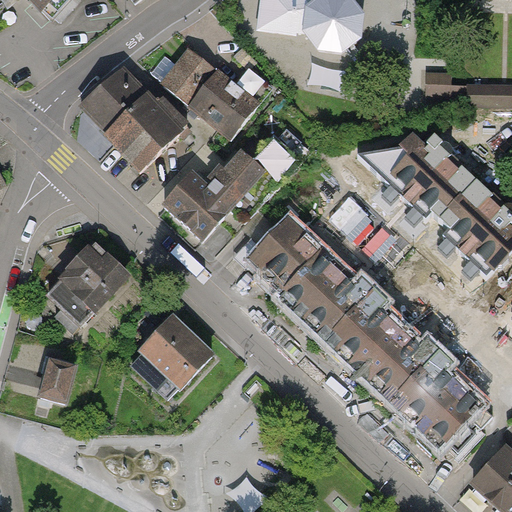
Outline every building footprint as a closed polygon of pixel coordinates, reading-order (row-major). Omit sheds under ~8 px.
[(0,0),(0,9),(4,7),(10,2),(12,0),(0,0)] [(72,0),(32,0),(54,21),(72,0)] [(129,0),(136,9),(148,0),(129,0)] [(262,0),(258,37),(310,43),(321,56),(343,59),(364,42),(367,20),(356,6),(356,0),(262,0)] [(218,76),(188,53),(174,69),(163,60),(149,78),(162,88),(191,110),(218,76)] [(149,99),(123,74),(84,113),(111,139),(149,99)] [(264,110),(219,74),(218,76),(191,110),(188,114),(233,150),(264,110)] [(436,101),(511,101),(511,76),(485,76),(485,74),(436,74),(436,101)] [(111,139),(106,143),(146,182),(193,135),(153,96),(149,99),(111,139)] [(251,161),(242,153),(205,193),(234,219),(243,227),(248,232),(305,169),(271,139),(251,161)] [(434,222),(441,228),(479,186),(464,172),(461,174),(452,166),(455,161),(445,152),(448,149),(439,141),(428,153),(414,140),(401,154),(410,162),(396,178),(402,183),(394,192),(396,194),(386,205),(393,212),(400,204),(413,216),(406,225),(416,234),(424,225),(428,229),(434,222)] [(205,193),(190,179),(159,212),(213,261),(243,227),(234,219),(205,193)] [(479,186),(441,228),(450,236),(442,244),(446,247),(437,257),(448,267),(457,257),(470,269),(461,278),(473,289),(482,280),(488,286),(495,278),(498,281),(511,265),(511,215),(508,212),(505,215),(494,205),(497,202),(479,186)] [(325,226),(381,281),(412,249),(394,231),(384,241),(377,234),(385,226),(354,196),(325,226)] [(316,252),(289,226),(254,263),(264,273),(263,276),(264,280),(267,284),(270,286),(274,286),(277,285),(287,295),(290,291),(322,257),(316,252)] [(135,284),(95,249),(47,302),(82,334),(95,319),(100,324),(135,284)] [(357,290),(322,257),(290,291),(287,295),(284,298),(279,304),(310,333),(326,348),(332,342),(335,338),(376,295),(363,284),(357,290)] [(388,307),(376,295),(335,338),(332,342),(326,348),(339,360),(359,379),(392,409),(397,403),(399,401),(441,357),(428,345),(422,351),(382,314),(388,307)] [(219,361),(174,322),(130,372),(169,406),(177,396),(183,402),(219,361)] [(511,393),(511,329),(511,327),(481,347),(511,393)] [(433,448),(439,453),(445,447),(447,444),(459,455),(477,437),(466,426),(470,421),(482,432),(494,419),(448,375),(454,369),(441,357),(399,401),(397,403),(392,409),(408,424),(420,435),(426,442),(433,448)] [(80,365),(50,358),(40,401),(69,408),(80,365)] [(511,511),(511,450),(511,452),(473,491),(493,511),(511,511)]
